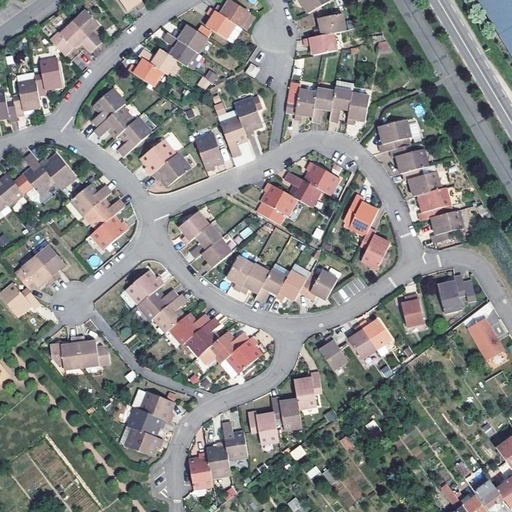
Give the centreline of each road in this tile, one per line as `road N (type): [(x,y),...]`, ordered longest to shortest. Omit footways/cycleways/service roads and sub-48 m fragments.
road 1 (residential): [(415,266),(387,190),(337,142),(305,143),(151,210)]
road 2 (residential): [(292,325),(270,380),(186,429),(177,449),(176,511)]
road 3 (residential): [(53,125),(116,51),(185,0)]
road 4 (residential): [(292,325),(215,300),(159,242)]
road 5 (secondary): [(511,124),(437,0)]
road 6 (residential): [(415,266),(342,314),(292,325)]
road 7 (residential): [(151,210),(53,125)]
road 8 (residential): [(511,318),(475,263),(451,258),(415,266)]
